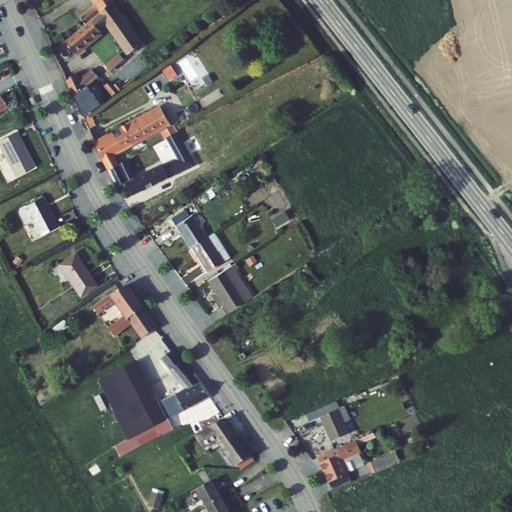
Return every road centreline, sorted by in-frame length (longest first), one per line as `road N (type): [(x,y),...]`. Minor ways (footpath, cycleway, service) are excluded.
road 1 (unclassified): [(5,0),(108,215),(274,446),(311,511)]
road 2 (primary): [(320,0),(511,243)]
